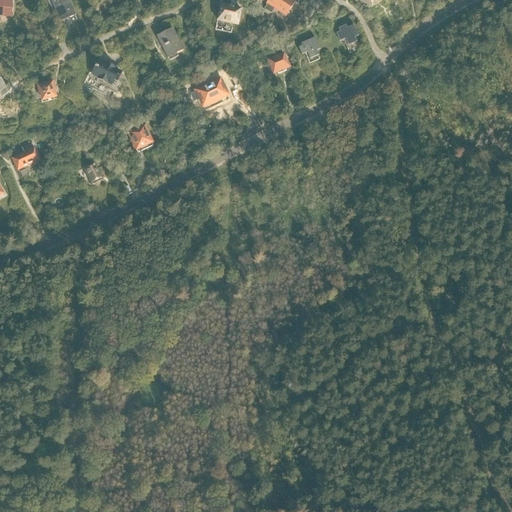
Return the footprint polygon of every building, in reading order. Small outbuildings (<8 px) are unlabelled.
[(0,0),(0,16),(10,17),(11,2),(0,0)] [(67,0),(52,0),(51,1),(56,11),(59,10),(64,20),(72,16),(70,10),(71,9),(67,0)] [(267,5),(264,9),(270,13),(273,9),(278,12),(279,10),(286,14),(293,3),(288,0),(268,0),(266,4),(267,5)] [(220,5),(216,21),(232,24),(236,25),(240,9),(235,8),(236,6),(224,3),(223,6),(220,5)] [(339,33),(336,34),(339,42),(344,39),(347,46),(355,43),(353,38),(357,36),(353,27),(346,30),(344,26),(338,29),(339,33)] [(167,59),(182,51),(171,30),(156,37),(167,59)] [(301,47),(297,49),(301,56),(306,53),(309,60),(317,56),(315,52),(319,50),(315,41),(313,38),(300,44),(301,47)] [(273,75),(288,68),(282,54),(267,61),(273,75)] [(98,62),(91,74),(98,78),(97,79),(92,89),(104,96),(109,87),(115,90),(118,83),(114,81),(114,80),(117,81),(121,74),(114,70),(114,69),(105,64),(105,65),(98,62)] [(194,92),(189,95),(193,102),(198,99),(203,107),(211,103),(210,101),(217,97),(218,99),(226,95),(218,79),(194,92)] [(41,103),(56,99),(52,82),(37,86),(41,103)] [(137,153),(152,146),(142,125),(135,128),(136,131),(128,135),(137,153)] [(33,148),(31,144),(23,147),(25,152),(10,158),(16,171),(39,161),(33,148)] [(90,182),(99,177),(92,164),(83,168),(90,182)]
